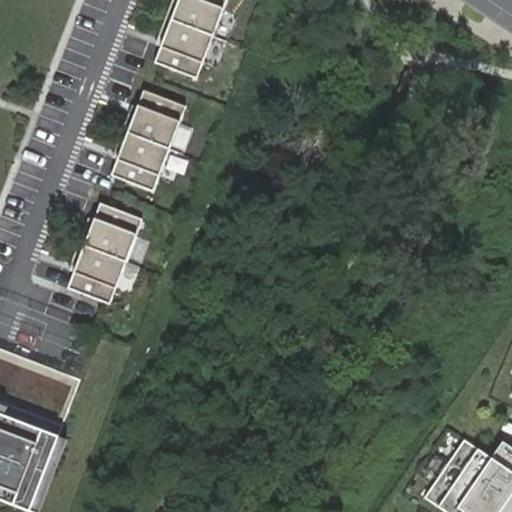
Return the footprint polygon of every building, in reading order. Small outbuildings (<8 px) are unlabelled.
[(229,0),(180,0),(156,62),(199,78),(229,0)] [(188,106),(145,90),(112,175),(154,191),(188,106)] [(143,219),(101,203),(68,288),(110,304),(143,219)] [(0,296),(0,414),(59,437),(99,335),(24,306),(0,296)] [(0,501),(27,511),(30,511),(59,437),(0,414),(0,501)] [(511,511),(511,472),(464,440),(424,498),(444,511),(511,511)]
